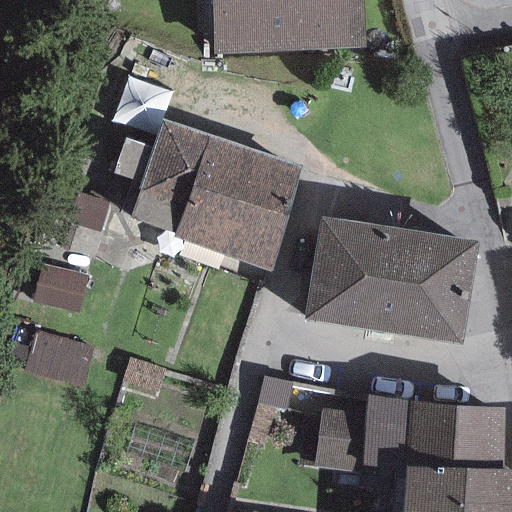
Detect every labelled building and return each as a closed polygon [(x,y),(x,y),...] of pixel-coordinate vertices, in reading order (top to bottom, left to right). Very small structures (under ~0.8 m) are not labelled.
[(366,0),(210,0),(213,54),(368,47),(366,0)] [(302,167),(161,121),(129,218),(174,233),(173,238),(268,269),(302,167)] [(477,241),(320,217),(303,321),(461,346),(477,241)] [(292,383),(262,376),(255,404),(286,411),(292,383)] [(404,468),(409,402),(366,396),(365,415),(362,467),(404,468)] [(503,408),(409,402),(404,468),(502,471),(503,408)] [(362,467),(365,415),(319,409),(312,468),(359,475),(362,467)] [(511,511),(511,469),(502,471),(404,468),(401,511),(511,511)]
